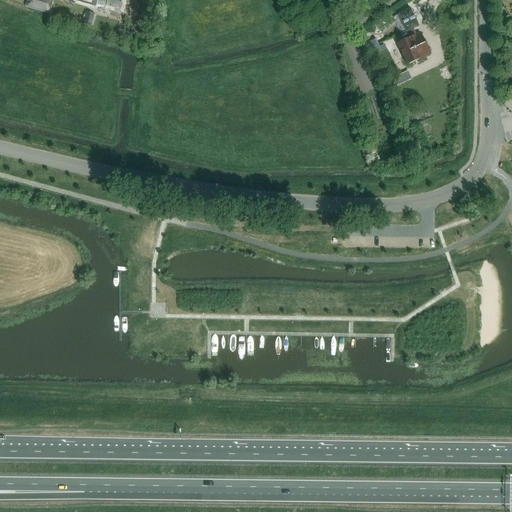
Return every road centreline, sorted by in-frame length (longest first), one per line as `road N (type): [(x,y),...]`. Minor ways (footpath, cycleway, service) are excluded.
road 1 (trunk): [(511,457),(19,451)]
road 2 (tertiary): [(464,183),(427,199),(365,206),(230,193),(0,146)]
road 3 (trunk): [(133,485),(511,490)]
road 4 (tertiary): [(464,183),(486,144),(486,0)]
road 5 (trunk): [(0,496),(84,496),(133,485)]
road 6 (trunk): [(0,484),(133,485)]
